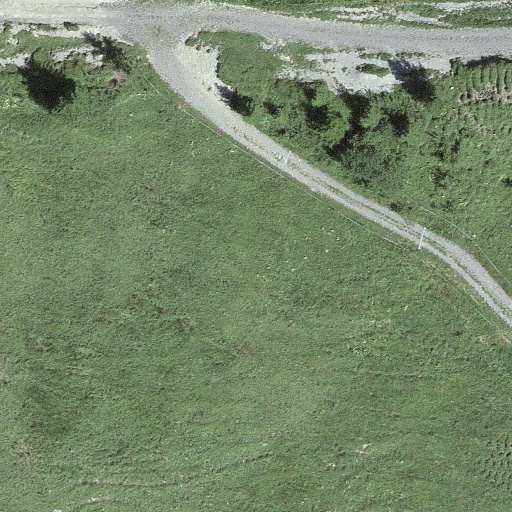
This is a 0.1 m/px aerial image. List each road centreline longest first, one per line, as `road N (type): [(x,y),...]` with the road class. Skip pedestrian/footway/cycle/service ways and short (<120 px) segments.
road 1 (track): [(171,19),(155,36),(166,74),(227,124),(454,258),(511,317)]
road 2 (track): [(171,19),(427,47),(511,42)]
road 3 (track): [(0,8),(171,19)]
